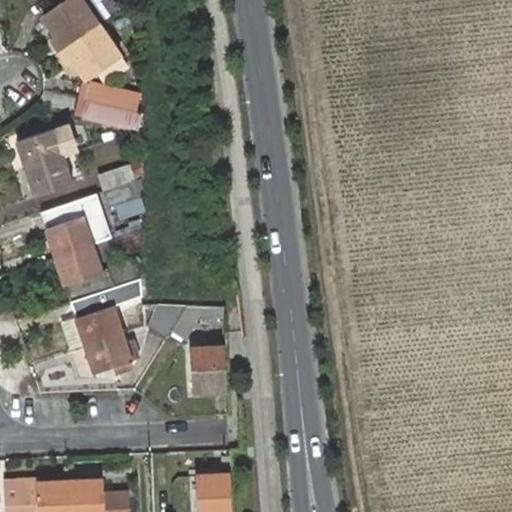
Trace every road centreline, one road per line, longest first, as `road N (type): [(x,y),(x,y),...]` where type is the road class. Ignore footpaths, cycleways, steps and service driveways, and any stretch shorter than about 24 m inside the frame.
road 1 (tertiary): [(305,426),(246,0)]
road 2 (residential): [(0,441),(214,433)]
